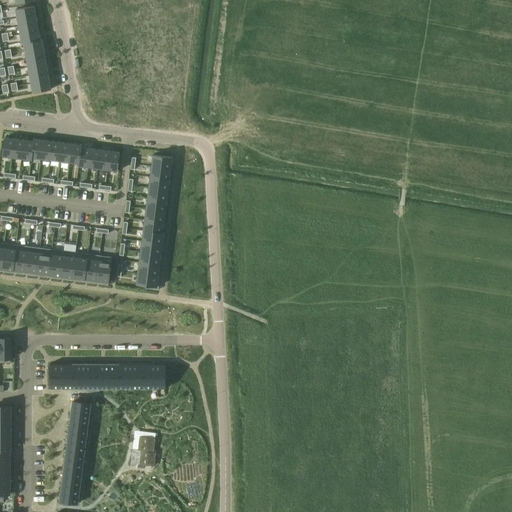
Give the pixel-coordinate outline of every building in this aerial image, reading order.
[(34,6),(15,9),(17,18),(35,15),(34,6)] [(35,15),(17,18),(18,26),(37,23),(35,15)] [(37,23),(18,26),(20,34),(38,31),(37,23)] [(38,31),(20,34),(21,43),(23,42),(40,39),(38,31)] [(40,39),(23,42),(25,51),(43,47),(42,39),(40,39)] [(43,47),(25,51),(26,59),(45,56),(43,47)] [(45,56),(26,59),(28,67),(46,64),(45,56)] [(46,64),(28,67),(29,75),(48,72),(46,64)] [(48,72),(29,75),(31,84),(49,80),(48,72)] [(49,80),(31,84),(32,92),(51,89),(49,80)] [(4,137),(2,156),(11,157),(14,139),(4,137)] [(14,139),(11,157),(21,158),(23,140),(14,139)] [(23,140),(21,158),(31,160),(33,139),(33,141),(23,140)] [(33,139),(31,160),(32,157),(41,159),(43,140),(33,139)] [(43,140),(41,159),(50,160),(53,141),(43,140)] [(53,141),(50,160),(60,161),(62,142),(53,141)] [(62,142),(60,161),(69,162),(72,144),(62,142)] [(72,144),(69,162),(78,163),(78,166),(79,166),(81,145),(72,144)] [(81,145),(79,166),(88,167),(91,148),(82,147),(82,145),(81,145)] [(91,148),(88,167),(98,168),(100,150),(91,148)] [(100,150),(98,168),(108,170),(110,151),(100,150)] [(110,151),(108,170),(117,171),(120,152),(110,151)] [(153,155),(151,165),(170,168),(172,157),(153,155)] [(151,165),(150,176),(169,179),(170,168),(151,165)] [(150,176),(148,187),(168,189),(169,179),(150,176)] [(148,187),(147,198),(166,200),(168,189),(148,187)] [(147,198),(146,209),(165,211),(166,200),(147,198)] [(146,209),(144,219),(164,222),(165,211),(146,209)] [(144,219),(143,230),(163,233),(163,232),(162,232),(164,222),(144,219)] [(143,230),(141,241),(162,244),(163,233),(143,230)] [(141,241),(140,252),(161,254),(162,244),(141,241)] [(3,243),(0,268),(12,270),(15,245),(3,243)] [(15,245),(12,270),(24,271),(28,246),(15,245)] [(28,246),(24,271),(36,273),(40,248),(28,246)] [(40,248),(36,273),(48,274),(52,249),(40,248)] [(52,249),(48,274),(60,276),(64,251),(52,249)] [(64,251),(60,276),(72,277),(76,252),(64,251)] [(76,252),(72,277),(84,279),(88,254),(76,252)] [(140,252),(139,263),(159,265),(161,254),(140,252)] [(88,254),(84,279),(96,281),(100,255),(88,254)] [(100,255),(96,281),(108,282),(112,257),(100,255)] [(139,263),(137,273),(158,276),(159,265),(139,263)] [(137,273),(136,284),(156,287),(158,276),(137,273)] [(0,338),(0,362),(5,363),(11,363),(11,358),(11,338),(0,338)] [(50,364),(50,387),(165,388),(165,364),(50,364)] [(72,401),(69,423),(88,425),(90,403),(72,401)] [(0,405),(0,417),(10,417),(10,406),(0,405)] [(0,417),(0,428),(10,428),(10,417),(0,417)] [(69,423),(68,432),(86,434),(88,425),(69,423)] [(0,428),(0,438),(10,439),(10,428),(0,428)] [(68,432),(67,440),(85,443),(86,434),(68,432)] [(132,449),(130,466),(148,469),(149,465),(154,466),(156,452),(153,452),(155,438),(139,436),(138,449),(132,449)] [(0,449),(10,450),(10,439),(0,438),(0,449)] [(67,440),(66,449),(84,451),(85,443),(67,440)] [(0,449),(0,460),(9,461),(9,450),(10,450),(0,449)] [(66,449),(65,458),(83,460),(84,451),(66,449)] [(65,458),(64,466),(82,469),(83,460),(65,458)] [(0,460),(0,471),(9,471),(9,461),(0,460)] [(64,466),(62,475),(81,477),(82,469),(64,466)] [(0,471),(0,482),(9,482),(9,471),(0,471)] [(62,475),(61,483),(80,486),(81,477),(62,475)] [(0,482),(0,493),(9,493),(9,482),(0,482)] [(61,483),(60,492),(79,494),(80,486),(61,483)] [(60,492),(59,501),(77,503),(79,494),(60,492)]
